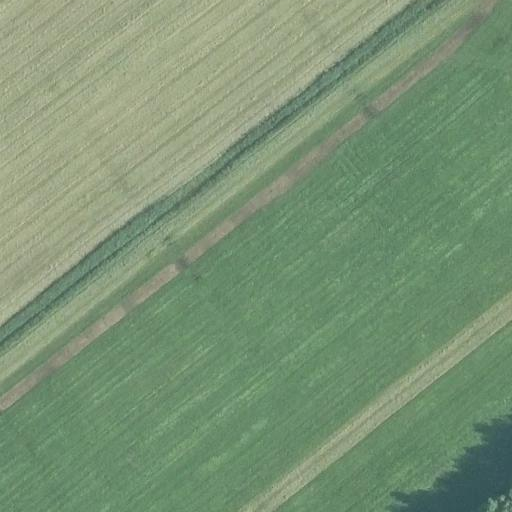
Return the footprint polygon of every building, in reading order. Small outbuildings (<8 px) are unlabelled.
[(139,0),(143,14),(142,14),(144,19),(170,13),(167,0),(139,0)] [(328,0),(329,2),(330,6),(331,12),(369,3),(368,0),(367,0),(328,0)] [(144,19),(140,20),(140,23),(141,23),(144,36),(146,47),(149,46),(149,45),(153,44),(153,45),(181,38),(179,33),(179,34),(178,29),(178,27),(177,27),(176,23),(177,23),(176,21),(175,17),(174,12),(170,13),(144,19)] [(511,16),(486,23),(487,26),(487,25),(491,38),(490,39),(491,43),(492,42),(493,46),(492,47),(492,49),(511,44),(511,16)] [(373,28),(343,35),(347,52),(348,52),(349,56),(348,56),(349,61),(379,54),(379,51),(378,52),(377,48),(378,47),(377,43),(376,44),(373,31),(374,30),(373,28)] [(511,44),(492,49),(493,51),(494,51),(495,55),(494,55),(495,59),(499,72),(498,72),(499,75),(511,71),(511,44)] [(379,54),(349,61),(351,66),(352,70),(356,87),(385,80),(385,77),(384,77),(381,64),(382,64),(381,60),(380,60),(379,56),(380,56),(379,54)] [(166,60),(136,67),(137,72),(139,72),(152,68),(157,86),(157,85),(161,101),(160,101),(161,106),(187,99),(187,96),(199,93),(192,64),(178,67),(178,68),(174,69),(174,68),(167,70),(166,65),(167,65),(166,60)] [(384,100),(361,117),(372,131),(372,130),(375,134),(374,134),(378,139),(406,117),(404,115),(396,104),(390,95),(387,97),(388,98),(384,100)] [(182,116),(144,125),(146,133),(159,130),(159,132),(160,132),(161,136),(160,136),(161,139),(162,139),(165,151),(164,151),(165,157),(166,157),(167,161),(166,161),(167,164),(205,155),(204,149),(203,149),(202,145),(203,145),(202,142),(202,143),(201,139),(201,138),(201,136),(200,136),(199,132),(200,132),(198,126),(185,129),(182,116)] [(397,145),(375,162),(378,166),(381,169),(380,170),(382,172),(382,171),(385,175),(384,175),(386,177),(386,176),(389,180),(388,180),(391,184),(395,182),(417,165),(420,163),(418,160),(417,160),(409,150),(409,149),(403,141),(401,142),(401,143),(398,146),(397,145)] [(417,165),(395,182),(399,188),(400,187),(402,191),(412,205),(422,197),(422,196),(429,191),(434,188),(431,184),(431,185),(423,174),(420,169),(419,170),(417,167),(417,166),(417,165)] [(335,189),(330,193),(352,221),(355,219),(354,219),(365,211),(374,205),(372,202),(371,203),(369,199),(352,176),(339,187),(336,190),(335,189)] [(179,186),(176,187),(179,197),(183,210),(182,210),(183,213),(187,213),(213,206),(217,205),(216,200),(215,200),(214,196),(215,196),(211,178),(183,185),(183,186),(179,187),(179,186)] [(470,199),(447,216),(458,230),(458,229),(461,232),(460,233),(464,238),(492,216),(490,213),(490,214),(482,203),(476,194),(473,196),(474,197),(470,199)] [(300,227),(290,235),(313,266),(319,261),(311,251),(313,249),(312,249),(316,246),(316,247),(319,245),(318,244),(328,237),(329,237),(333,234),(333,233),(336,231),(337,231),(339,229),(315,198),(310,202),(311,203),(307,205),(305,206),(306,206),(302,209),(302,208),(300,210),(301,210),(297,213),(297,212),(292,216),(300,227)] [(213,206),(187,213),(187,214),(188,214),(189,218),(188,218),(189,223),(190,223),(193,236),(192,236),(193,241),(199,239),(199,238),(207,236),(207,237),(220,234),(216,218),(215,218),(214,214),(215,214),(213,206)] [(498,231),(474,250),(484,264),(485,263),(487,266),(487,267),(490,271),(511,253),(511,250),(510,247),(508,244),(507,244),(499,234),(500,233),(498,231)] [(511,253),(490,271),(493,275),(493,274),(496,278),(495,278),(506,292),(511,287),(511,253)] [(237,257),(209,283),(214,289),(224,280),(225,281),(226,281),(228,284),(230,287),(231,286),(239,295),(239,296),(243,300),(243,299),(246,303),(248,305),(276,278),(272,274),(271,274),(268,271),(269,271),(267,269),(267,270),(264,267),(265,266),(263,264),(263,265),(260,262),(260,261),(256,257),(246,266),(237,257)] [(0,342),(11,357),(10,358),(26,378),(63,350),(48,330),(36,338),(22,319),(30,313),(1,275),(0,275),(0,342)] [(288,288),(271,305),(277,312),(278,311),(281,314),(280,315),(283,318),(284,318),(287,321),(286,321),(289,325),(290,324),(302,337),(301,337),(305,341),(325,322),(307,303),(307,304),(302,299),(303,298),(300,296),(298,298),(288,288)] [(85,317),(71,327),(79,337),(93,327),(85,317)] [(305,341),(302,344),(304,346),(305,346),(314,355),(313,356),(321,364),(323,362),(322,361),(325,358),(326,359),(347,339),(343,336),(342,336),(339,333),(340,332),(339,331),(338,331),(335,328),(336,328),(334,326),(334,327),(331,324),(331,323),(328,319),(325,322),(305,341)] [(496,347),(482,358),(499,380),(500,380),(502,383),(502,384),(503,386),(511,379),(511,378),(511,351),(506,344),(504,341),(500,344),(500,345),(497,347),(496,347)] [(353,367),(351,369),(358,376),(368,386),(367,386),(370,389),(372,386),(393,367),(395,364),(392,361),(391,361),(388,358),(389,357),(377,344),(356,364),(353,367)] [(112,352),(98,362),(106,372),(119,362),(112,352)] [(393,367),(372,386),(373,387),(374,387),(377,390),(376,390),(380,394),(380,393),(390,403),(389,404),(392,407),(396,403),(396,402),(402,397),(403,397),(412,388),(401,376),(400,376),(397,373),(398,373),(393,367)] [(84,373),(49,404),(79,437),(91,426),(94,430),(83,441),(97,457),(98,456),(114,474),(113,474),(128,490),(140,479),(143,483),(131,494),(147,511),(205,511),(145,445),(137,453),(121,435),(129,428),(98,394),(101,392),(84,373)] [(436,394),(431,398),(455,429),(457,427),(457,426),(460,424),(461,424),(465,421),(465,420),(475,413),(478,411),(477,411),(481,408),(481,409),(483,408),(491,418),(497,413),(474,383),(463,391),(455,380),(450,383),(450,384),(447,387),(446,386),(445,387),(445,388),(442,390),(441,390),(440,391),(440,392),(437,394),(436,394)] [(0,511),(57,511),(69,504),(67,502),(78,494),(80,480),(61,456),(43,469),(40,465),(57,452),(37,427),(24,425),(1,442),(0,441),(0,511)]
